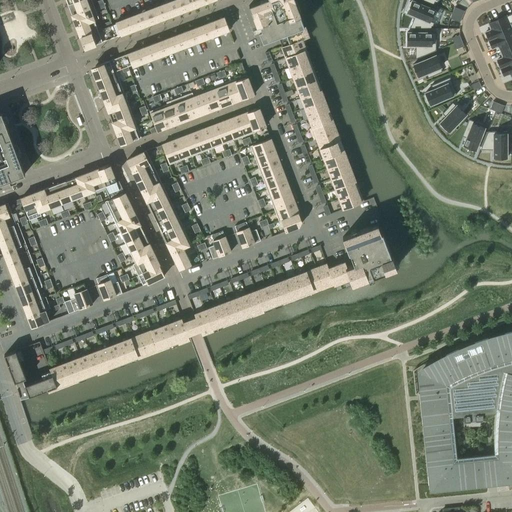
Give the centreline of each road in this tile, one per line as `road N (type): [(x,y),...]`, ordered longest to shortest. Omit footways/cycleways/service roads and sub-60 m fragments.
road 1 (residential): [(263,99),(309,218),(305,232),(26,336)]
road 2 (residential): [(263,99),(105,153)]
road 3 (residential): [(74,490),(24,451),(0,377)]
road 4 (residential): [(504,0),(482,10),(473,34),(496,88),(511,94)]
